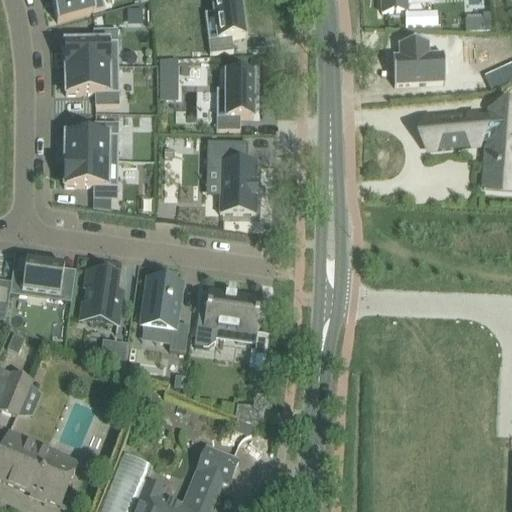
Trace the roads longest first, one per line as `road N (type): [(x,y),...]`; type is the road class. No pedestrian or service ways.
road 1 (tertiary): [(320,298),(324,166),(312,0)]
road 2 (residential): [(275,271),(20,234)]
road 3 (residential): [(20,234),(22,47),(11,0)]
road 4 (tertiary): [(303,511),(320,298)]
road 5 (residential): [(320,298),(511,312)]
